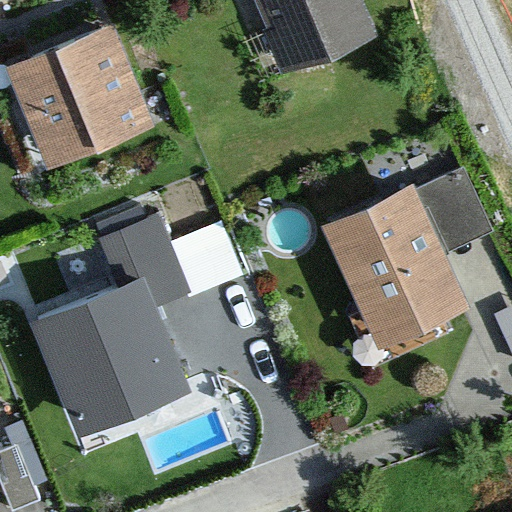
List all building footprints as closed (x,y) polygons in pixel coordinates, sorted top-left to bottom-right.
[(366,0),(257,0),(288,75),(381,38),(366,0)] [(119,23),(12,66),(54,170),(162,127),(119,23)] [(418,181),(331,221),(386,343),(474,303),(418,181)] [(227,209),(162,231),(181,288),(246,266),(227,209)] [(143,259),(31,305),(77,420),(190,376),(143,259)]
